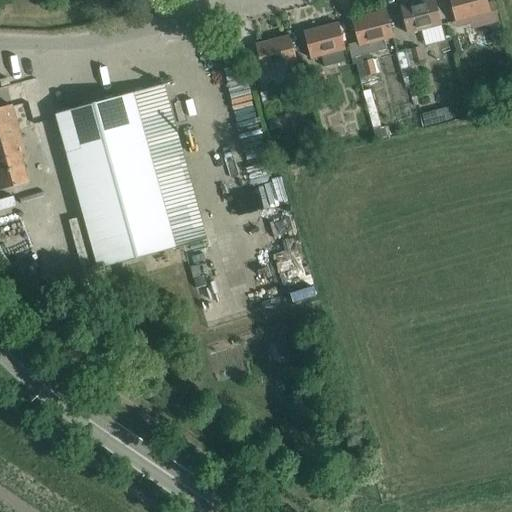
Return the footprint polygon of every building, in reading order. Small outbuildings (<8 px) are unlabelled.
[(426,0),(400,7),(405,26),(407,34),(442,26),(435,0),(426,0)] [(449,0),(453,14),(455,22),(490,13),(486,0),(449,0)] [(352,19),(358,42),(348,44),(351,58),(387,49),(384,40),(393,37),(386,10),(352,19)] [(304,32),(309,51),(310,58),(345,50),(343,42),(338,23),(304,32)] [(473,32),(458,36),(463,52),(477,48),(473,32)] [(290,35),(255,44),(260,64),(262,72),(292,64),(297,62),(295,54),(290,35)] [(409,49),(412,64),(424,61),(420,47),(409,49)] [(362,61),(365,75),(375,73),(372,59),(362,61)] [(314,74),(318,88),(327,85),(323,72),(314,74)] [(275,83),(265,87),(266,91),(260,93),(268,120),(283,116),(282,111),(289,108),(283,87),(277,89),(275,83)] [(163,84),(134,92),(177,247),(206,239),(163,84)] [(332,101),(328,87),(315,91),(319,104),(332,101)] [(134,92),(56,113),(98,268),(177,247),(134,92)] [(0,189),(29,182),(22,156),(25,155),(12,104),(0,107),(0,189)]
